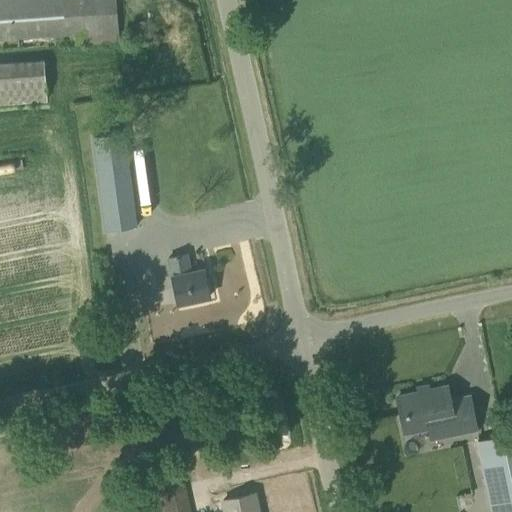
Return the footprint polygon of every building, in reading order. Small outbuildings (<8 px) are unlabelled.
[(4,0),(5,5),(0,5),(0,50),(86,45),(120,42),(120,39),(117,1),(116,0),(4,0)] [(43,60),(0,63),(0,105),(46,102),(43,60)] [(123,132),(92,136),(104,231),(136,227),(123,132)] [(149,187),(133,189),(139,234),(168,230),(165,206),(152,208),(149,187)] [(185,254),(168,258),(172,275),(170,276),(177,304),(209,296),(203,269),(189,272),(185,254)] [(446,387),(396,397),(403,431),(427,426),(430,440),(459,434),(459,432),(476,429),(469,397),(450,401),(446,387)] [(511,511),(511,435),(477,442),(491,511),(511,511)] [(164,508),(187,505),(185,485),(162,487),(164,508)] [(222,501),(224,511),(257,511),(254,494),(222,501)]
